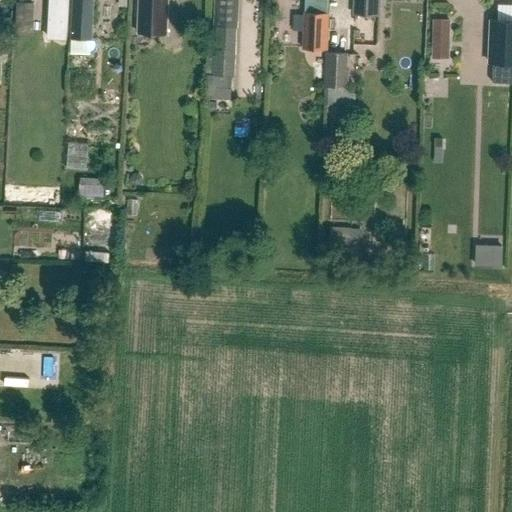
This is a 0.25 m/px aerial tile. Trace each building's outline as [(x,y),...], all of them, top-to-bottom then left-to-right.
[(66,38),(68,0),(50,0),(48,37),(66,38)] [(72,0),(72,11),(93,12),(93,0),(72,0)] [(167,34),(168,0),(138,0),(137,33),(167,34)] [(238,28),(238,0),(215,0),(212,75),(234,76),(237,28),(238,28)] [(380,16),(380,0),(353,0),(353,15),(380,16)] [(13,2),(15,25),(31,24),(29,1),(13,2)] [(511,4),(498,5),(497,20),(511,20),(511,4)] [(327,50),(329,13),(304,12),(302,49),(327,50)] [(511,64),(511,20),(497,20),(489,19),(488,64),(493,64),(511,64)] [(450,21),(434,20),(433,32),(449,33),(450,21)] [(347,87),(348,53),(325,52),(324,86),(347,87)] [(511,64),(493,64),(493,84),(511,84),(511,64)] [(64,165),(83,165),(84,142),(65,142),(64,165)] [(131,177),(131,181),(134,185),(139,185),(142,182),(142,177),(139,174),(135,173),(131,177)] [(77,192),(98,191),(97,180),(77,181),(77,192)]
